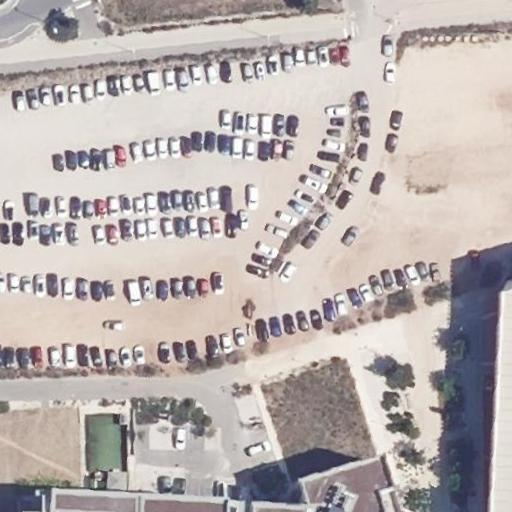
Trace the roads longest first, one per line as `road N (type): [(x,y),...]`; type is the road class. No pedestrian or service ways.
road 1 (unknown): [(0,288),(224,267),(303,155),(304,82),(363,70),(365,18),(380,0)]
road 2 (unknown): [(0,194),(269,194)]
